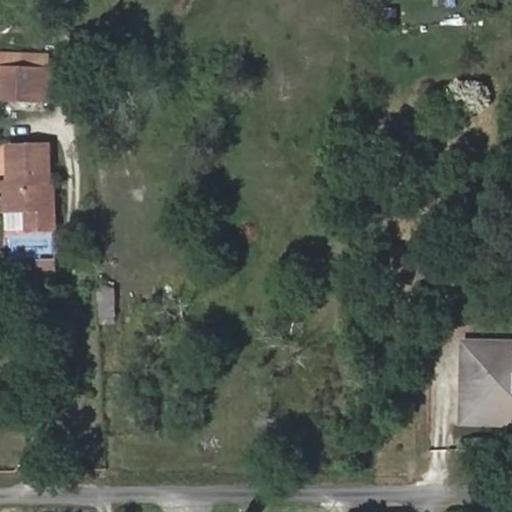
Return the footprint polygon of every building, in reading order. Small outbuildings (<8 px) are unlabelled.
[(0,73),(0,102),(40,102),(40,73),(0,73)] [(41,184),(44,183),(41,147),(3,150),(4,186),(0,186),(0,214),(4,214),(25,212),(26,235),(55,232),(54,206),(42,208),(41,184)] [(53,183),(44,183),(41,184),(42,208),(54,206),(53,183)] [(6,237),(26,235),(25,212),(4,214),(6,237)] [(40,277),(60,278),(61,258),(41,257),(40,277)] [(116,285),(99,288),(106,319),(122,316),(116,285)] [(511,353),(467,352),(465,428),(511,429),(511,353)]
